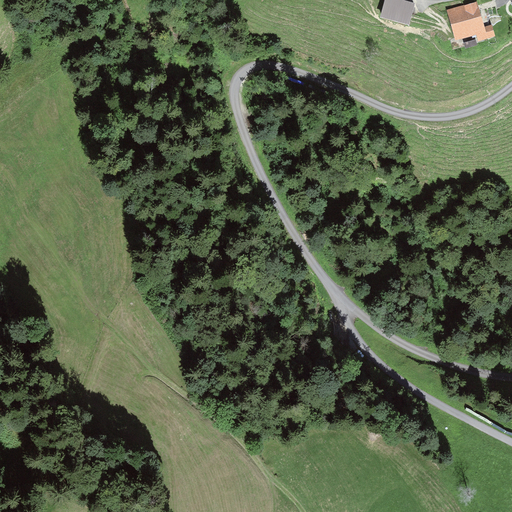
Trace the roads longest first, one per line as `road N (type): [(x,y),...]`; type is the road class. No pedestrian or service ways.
road 1 (track): [(511,85),(479,108),(437,117),(404,114),(272,65),(242,72),(235,87),(257,170),(362,345),(416,391),(511,441)]
road 2 (track): [(322,276),(388,336),(447,364),(511,377)]
road 3 (track): [(151,370),(305,511)]
